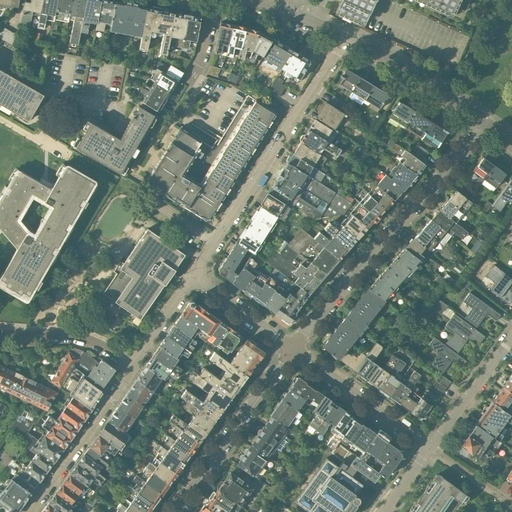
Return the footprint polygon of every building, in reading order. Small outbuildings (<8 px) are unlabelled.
[(44,0),(29,0),(24,0),(20,24),(29,25),(30,21),(31,21),(33,11),(40,12),(42,12),(44,0)] [(57,0),(44,0),(42,12),(40,12),(37,28),(44,29),(46,19),(54,21),(54,19),(57,0)] [(68,22),(69,14),(71,0),(57,0),(54,19),(68,22)] [(86,0),(71,0),(69,14),(74,15),(69,43),(78,44),(80,31),(81,24),(86,0)] [(97,24),(101,0),(86,0),(81,24),(80,31),(87,32),(88,28),(96,29),(97,24)] [(112,23),(116,1),(115,1),(114,0),(101,0),(97,24),(96,29),(104,30),(105,22),(112,23)] [(363,27),(371,10),(455,49),(470,17),(465,15),(471,0),(341,0),(335,14),(336,15),(363,27)] [(148,7),(116,1),(112,23),(110,30),(142,36),(144,24),(148,7)] [(161,10),(161,7),(153,6),(153,8),(148,7),(144,24),(142,36),(139,48),(146,50),(150,30),(157,31),(158,24),(161,10)] [(175,13),(170,12),(171,9),(169,8),(164,7),(162,8),(161,7),(161,10),(158,24),(157,31),(163,33),(159,52),(166,54),(169,40),(172,24),(175,13)] [(188,15),(184,14),(185,12),(183,11),(178,10),(177,11),(176,13),(175,13),(172,24),(169,40),(176,41),(174,48),(181,50),(186,24),(188,15)] [(193,14),(193,16),(188,15),(186,24),(181,50),(187,51),(189,44),(195,45),(201,18),(200,18),(200,16),(199,14),(194,13),(193,14)] [(229,45),(234,24),(221,22),(215,52),(221,53),(223,43),(228,45),(229,45)] [(247,27),(234,24),(229,45),(228,45),(226,54),(232,55),(234,46),(240,47),(241,48),(247,27)] [(246,49),(252,50),(256,46),(260,31),(260,30),(247,27),(241,48),(240,47),(237,56),(243,57),(246,49)] [(1,39),(7,43),(13,32),(7,29),(1,39)] [(266,34),(260,31),(256,46),(252,50),(248,59),(253,61),(258,52),(262,55),(273,37),(272,37),(272,36),(272,34),(269,32),(266,33),(266,34)] [(19,33),(13,32),(7,43),(16,48),(19,33)] [(282,67),(293,49),(276,39),(262,62),(269,67),(270,66),(272,64),(274,66),(273,67),(275,68),(277,64),(282,67)] [(310,59),(293,49),(282,67),(287,70),(285,74),(286,75),(287,74),(290,75),(288,77),(289,78),(295,82),(296,82),(299,77),(300,77),(310,59)] [(171,65),(166,73),(177,80),(182,72),(171,65)] [(220,68),(210,65),(207,73),(217,77),(220,68)] [(177,80),(166,73),(157,68),(156,69),(152,69),(152,72),(155,72),(159,74),(155,81),(171,91),(177,80)] [(339,84),(352,92),(360,78),(346,69),(342,75),(341,75),(340,76),(343,78),(339,84)] [(28,121),(43,95),(0,70),(0,104),(1,102),(13,108),(11,112),(28,121)] [(227,79),(235,83),(239,76),(230,72),(227,79)] [(284,80),(277,76),(275,79),(275,80),(272,85),(282,91),(285,86),(282,84),(284,80)] [(373,86),(360,78),(352,92),(364,100),(373,86)] [(171,91),(155,81),(151,87),(144,83),(142,87),(164,101),(171,91)] [(279,96),(282,91),(272,85),(269,90),(279,96)] [(388,96),(373,86),(364,100),(380,110),(388,96)] [(164,101),(142,87),(140,90),(147,94),(142,101),(158,111),(164,101)] [(248,95),(220,140),(217,139),(212,147),(180,127),(146,182),(153,187),(160,192),(160,191),(167,196),(173,200),(175,198),(185,204),(183,206),(190,210),(194,213),(200,217),(201,217),(205,219),(205,220),(210,218),(216,210),(221,202),(235,179),(234,179),(241,169),(243,167),(247,161),(246,161),(251,153),(252,153),(255,148),(260,140),(264,135),(263,134),(268,127),(269,127),(272,121),(277,113),(248,95)] [(332,96),(329,101),(339,108),(342,103),(332,96)] [(274,97),(271,102),(278,106),(280,101),(274,97)] [(404,127),(405,126),(414,111),(400,102),(400,101),(398,101),(397,103),(397,104),(389,117),(404,127)] [(316,117),(332,127),(334,129),(344,115),(346,116),(347,115),(340,110),(327,102),(316,117)] [(76,148),(120,173),(154,115),(139,106),(120,139),(90,122),(76,148)] [(414,110),(414,111),(405,126),(422,137),(432,122),(421,115),(421,114),(414,110)] [(378,112),(365,132),(371,135),(383,115),(378,112)] [(338,131),(334,129),(332,127),(331,129),(315,119),(314,120),(312,122),(308,129),(325,139),(329,134),(334,137),(338,131)] [(437,125),(437,126),(432,122),(422,137),(436,146),(437,147),(443,138),(444,139),(448,132),(437,125)] [(302,134),(300,138),(300,141),(301,141),(320,153),(324,148),(338,156),(339,154),(345,157),(348,154),(325,139),(308,129),(305,134),(302,134)] [(0,254),(6,258),(10,251),(14,254),(0,278),(0,283),(5,286),(3,289),(19,298),(20,295),(27,299),(54,252),(66,232),(93,186),(65,170),(59,181),(57,180),(49,195),(44,193),(58,169),(47,162),(0,134),(0,254)] [(390,140),(386,145),(391,148),(392,147),(394,143),(390,140)] [(325,156),(320,153),(301,141),(300,141),(293,153),(312,166),(316,160),(321,163),(325,156)] [(418,144),(415,149),(415,150),(425,158),(429,152),(418,144)] [(422,169),(425,165),(405,149),(401,155),(405,159),(402,164),(417,175),(417,174),(418,175),(418,174),(420,174),(422,172),(422,170),(422,169)] [(287,161),(288,162),(308,174),(309,171),(322,180),(326,174),(324,173),(318,170),(312,166),(293,153),(287,161)] [(479,186),(484,180),(494,166),(489,162),(491,160),(485,156),(484,158),(483,157),(473,170),(480,175),(479,176),(475,183),(479,186)] [(396,174),(391,179),(403,190),(411,182),(414,182),(417,178),(417,175),(402,164),(399,161),(398,163),(400,165),(401,164),(403,166),(400,170),(399,169),(395,173),(396,174)] [(344,213),(352,202),(342,196),(308,174),(288,162),(281,172),(279,171),(277,174),(279,175),(268,192),(284,202),(288,204),(302,213),(311,219),(331,216),(344,213)] [(506,174),(494,166),(484,180),(485,179),(491,183),(490,184),(495,188),(506,174)] [(385,176),(377,184),(394,200),(395,200),(397,199),(400,197),(400,193),(403,190),(391,179),(383,171),(382,173),(385,176)] [(511,179),(493,204),(491,206),(500,212),(508,200),(511,203),(511,202),(511,179)] [(373,187),(368,193),(385,209),(386,209),(386,210),(388,209),(391,206),(391,203),(394,200),(377,184),(374,188),(373,187)] [(455,189),(446,199),(463,212),(471,202),(469,200),(460,193),(455,189)] [(469,200),(473,195),(464,189),(460,193),(469,200)] [(284,202),(268,192),(260,205),(279,217),(284,220),(289,212),(299,218),(302,213),(288,204),(284,202)] [(344,193),(342,196),(352,202),(354,199),(344,193)] [(380,215),(385,209),(368,193),(359,202),(360,203),(377,218),(379,220),(382,217),(380,215)] [(458,219),(463,212),(446,199),(439,209),(461,227),(464,223),(458,219)] [(486,213),(491,206),(493,204),(487,200),(481,209),(486,213)] [(353,214),(353,215),(368,227),(373,221),(376,224),(379,220),(377,218),(360,203),(355,207),(357,209),(353,214)] [(260,205),(248,223),(267,235),(279,217),(260,205)] [(453,232),(462,238),(467,231),(461,227),(439,209),(431,220),(445,231),(451,235),(453,232)] [(341,223),(344,226),(358,238),(368,227),(353,215),(348,220),(346,218),(341,223)] [(333,235),(348,248),(353,243),(354,245),(358,241),(357,239),(358,238),(344,226),(341,223),(335,218),(331,223),(330,222),(325,228),(333,235)] [(437,240),(445,231),(431,220),(423,229),(437,240)] [(256,254),(267,235),(248,223),(237,241),(247,248),(254,252),(256,254)] [(289,244),(281,238),(280,239),(281,239),(273,250),(318,284),(339,259),(313,237),(301,227),(289,244)] [(175,269),(185,254),(148,228),(124,263),(120,261),(117,266),(113,271),(116,273),(103,293),(140,319),(164,284),(165,285),(168,281),(173,274),(175,270),(175,269)] [(423,229),(415,240),(426,248),(434,254),(437,251),(432,247),(437,240),(423,229)] [(319,231),(313,237),(339,259),(344,253),(345,255),(349,250),(347,249),(348,248),(333,235),(329,239),(319,231)] [(411,236),(402,247),(418,259),(433,271),(438,264),(426,255),(424,257),(421,254),(426,248),(415,240),(411,236)] [(254,252),(247,248),(237,241),(219,269),(220,273),(227,278),(227,277),(232,281),(238,273),(244,266),(238,262),(242,256),(249,260),(251,257),(254,252)] [(474,245),(473,247),(470,250),(475,254),(478,249),(474,245)] [(402,247),(386,267),(401,279),(406,283),(410,278),(408,276),(414,267),(413,266),(418,259),(402,247)] [(275,268),(281,272),(301,287),(310,294),(318,284),(273,250),(265,261),(275,268)] [(232,281),(243,290),(256,272),(252,269),(257,262),(251,257),(249,260),(244,266),(238,273),(232,281)] [(457,262),(454,266),(461,272),(464,268),(457,262)] [(511,279),(492,265),(484,276),(492,282),(487,289),(508,304),(511,298),(511,295),(507,292),(511,285),(511,279)] [(386,267),(370,289),(383,299),(387,294),(390,296),(397,287),(395,286),(401,279),(386,267)] [(262,304),(263,304),(264,305),(275,289),(271,286),(281,272),(275,268),(268,277),(254,297),(258,301),(259,304),(262,304)] [(258,269),(256,272),(243,290),(244,290),(243,291),(244,294),(246,295),(249,295),(250,294),(254,297),(268,277),(258,269)] [(465,277),(472,281),(475,277),(468,273),(465,277)] [(275,289),(264,305),(275,313),(291,291),(292,289),(291,288),(294,284),(284,277),(282,280),(275,289)] [(464,279),(461,283),(467,287),(470,283),(464,279)] [(301,287),(295,294),(291,291),(275,313),(289,323),(300,310),(299,307),(310,294),(301,287)] [(385,300),(383,299),(370,289),(347,318),(365,332),(369,326),(366,324),(385,300)] [(500,315),(492,309),(469,292),(463,300),(472,307),(464,318),(476,327),(486,313),(496,320),(500,315)] [(435,297),(428,307),(441,315),(447,306),(435,297)] [(190,302),(181,315),(210,335),(221,320),(206,310),(207,308),(201,304),(200,306),(193,301),(193,302),(191,302),(190,302)] [(405,314),(409,318),(414,313),(409,309),(405,314)] [(84,320),(94,327),(99,321),(89,314),(84,320)] [(485,336),(477,330),(454,314),(444,327),(453,334),(446,344),(450,346),(458,352),(468,338),(478,345),(485,336)] [(205,341),(207,339),(210,335),(181,315),(174,325),(190,336),(190,335),(193,331),(205,341)] [(332,354),(343,362),(349,354),(346,352),(359,336),(360,337),(365,332),(347,318),(324,347),(331,353),(330,353),(332,354)] [(215,345),(217,343),(229,326),(221,320),(210,335),(207,339),(215,345)] [(404,324),(397,320),(392,328),(398,332),(404,324)] [(174,325),(167,335),(190,351),(194,346),(187,341),(190,336),(174,325)] [(230,327),(229,326),(217,343),(222,347),(217,353),(223,358),(229,349),(231,351),(233,347),(242,335),(234,330),(235,329),(231,325),(230,327)] [(167,335),(160,345),(176,356),(180,351),(187,356),(190,351),(167,335)] [(233,347),(238,351),(247,339),(242,335),(233,347)] [(466,361),(458,355),(435,338),(428,348),(438,356),(431,365),(442,373),(452,359),(462,367),(466,361)] [(256,364),(260,358),(263,359),(265,356),(264,353),(265,352),(255,345),(255,342),(252,340),(249,340),(247,339),(238,351),(256,364)] [(376,342),(365,356),(354,371),(360,375),(360,376),(365,380),(366,379),(366,380),(377,365),(372,361),(382,347),(376,342)] [(178,358),(176,356),(160,345),(153,355),(178,373),(182,368),(175,362),(178,358)] [(89,378),(99,363),(83,351),(81,355),(79,358),(77,361),(81,363),(76,369),(87,376),(89,378)] [(244,380),(247,376),(230,363),(223,358),(217,353),(214,351),(209,359),(226,370),(223,375),(239,386),(240,385),(241,386),(242,386),(243,385),(244,384),(245,383),(245,382),(245,381),(244,380)] [(253,369),(256,364),(238,351),(230,363),(247,376),(248,374),(251,375),(253,372),(253,369)] [(71,353),(69,352),(60,366),(69,372),(73,366),(77,361),(79,358),(71,353)] [(351,356),(349,354),(343,362),(354,371),(365,356),(360,352),(356,357),(353,355),(351,356)] [(382,368),(377,365),(366,380),(367,380),(367,381),(372,385),(373,384),(377,387),(392,369),(399,359),(392,354),(382,368)] [(153,355),(146,366),(163,377),(164,378),(168,373),(175,378),(178,373),(153,355)] [(392,369),(377,387),(388,395),(399,381),(404,374),(405,374),(400,370),(408,360),(402,356),(399,359),(392,369)] [(99,363),(89,378),(102,387),(105,382),(108,384),(115,374),(113,373),(116,369),(107,363),(102,359),(99,363)] [(62,385),(69,372),(60,366),(51,380),(61,386),(62,385)] [(73,395),(73,396),(91,409),(105,389),(102,387),(89,378),(87,376),(76,369),(73,366),(69,372),(62,385),(67,388),(65,390),(73,395)] [(153,391),(163,377),(146,366),(136,380),(153,391)] [(16,372),(6,368),(0,380),(0,383),(3,385),(1,389),(5,391),(5,390),(7,391),(8,389),(16,372)] [(193,368),(192,370),(193,371),(231,398),(234,393),(235,393),(236,393),(237,393),(238,392),(239,391),(240,390),(240,389),(240,388),(240,387),(239,387),(239,386),(223,375),(220,379),(204,368),(200,373),(193,368)] [(399,381),(388,395),(389,397),(388,397),(394,401),(395,400),(399,403),(413,384),(421,375),(414,370),(408,378),(404,374),(399,381)] [(205,397),(223,409),(224,408),(227,408),(229,405),(228,402),(231,398),(193,371),(191,373),(195,376),(192,380),(209,392),(205,397)] [(16,372),(8,389),(9,390),(10,388),(18,392),(26,376),(16,372)] [(440,374),(437,379),(447,387),(451,382),(440,374)] [(36,381),(26,376),(18,392),(27,396),(26,398),(28,399),(36,382),(36,381)] [(293,384),(289,389),(294,392),(294,391),(305,399),(308,396),(318,404),(324,395),(313,387),(313,383),(310,381),(306,382),(299,376),(298,377),(295,377),(292,381),(293,384)] [(504,386),(503,387),(511,393),(511,377),(508,381),(505,380),(502,384),(504,386)] [(136,380),(127,393),(144,405),(153,391),(136,380)] [(436,380),(433,385),(443,393),(446,388),(436,380)] [(38,402),(46,387),(36,382),(28,399),(29,400),(31,398),(38,402)] [(399,403),(410,411),(423,395),(416,390),(418,388),(413,384),(399,403)] [(57,392),(46,387),(38,402),(46,406),(45,408),(47,408),(57,392)] [(494,399),(492,401),(511,414),(511,412),(511,393),(503,387),(498,394),(495,393),(493,397),(494,399)] [(224,412),(223,409),(205,397),(203,401),(186,389),(181,396),(184,399),(215,420),(219,415),(222,415),(224,412)] [(282,399),(298,410),(305,399),(294,391),(294,392),(289,389),(287,392),(283,392),(281,396),(282,398),(282,399)] [(427,389),(423,395),(410,411),(420,419),(431,405),(427,402),(433,394),(427,389)] [(127,393),(118,406),(134,418),(144,405),(127,393)] [(328,394),(324,395),(318,404),(314,410),(318,413),(314,418),(309,424),(316,429),(335,403),(330,399),(330,396),(328,394)] [(66,403),(65,405),(85,419),(91,409),(73,396),(67,404),(66,403)] [(274,409),(270,415),(287,427),(291,421),(293,423),(301,412),(298,410),(282,399),(282,398),(282,399),(279,403),(277,402),(277,403),(278,404),(275,408),(273,407),(273,409),(274,409)] [(207,431),(208,430),(211,430),(213,427),(212,424),(215,420),(184,399),(179,405),(194,416),(191,420),(207,431)] [(492,401),(489,406),(488,406),(485,406),(482,410),(503,426),(506,421),(511,424),(511,415),(511,414),(492,401)] [(330,430),(334,425),(345,410),(344,410),(345,407),(342,405),(339,405),(335,403),(316,429),(323,434),(327,428),(330,430)] [(65,408),(59,415),(78,428),(85,419),(65,405),(63,406),(65,408)] [(118,406),(108,420),(125,432),(134,418),(118,406)] [(28,433),(33,423),(36,425),(40,417),(23,409),(9,428),(24,439),(28,433)] [(356,418),(345,410),(334,425),(330,430),(330,431),(334,435),(327,444),(333,448),(340,439),(356,418)] [(479,417),(480,418),(476,423),(500,441),(501,442),(503,443),(505,441),(501,438),(508,430),(503,426),(482,410),(478,415),(479,417)] [(176,425),(176,426),(199,442),(202,437),(206,437),(208,434),(207,431),(191,420),(188,424),(174,413),(169,420),(176,425)] [(46,420),(70,439),(78,428),(59,415),(56,420),(49,415),(46,420)] [(267,422),(265,425),(289,443),(290,440),(286,438),(287,437),(284,434),(289,428),(287,427),(270,415),(266,421),(267,422)] [(366,426),(356,418),(340,439),(345,443),(348,438),(354,442),(366,426)] [(45,435),(63,449),(70,439),(46,420),(42,425),(48,430),(45,435)] [(108,420),(99,434),(116,446),(119,448),(120,449),(121,447),(120,446),(128,434),(125,432),(108,420)] [(469,433),(468,434),(492,450),(494,452),(501,442),(500,441),(476,423),(474,427),(471,427),(468,431),(469,433)] [(289,443),(265,425),(263,429),(262,429),(261,429),(260,429),(259,429),(258,430),(258,431),(257,432),(257,433),(258,433),(258,434),(258,435),(275,447),(279,442),(282,444),(283,443),(287,445),(289,443)] [(175,440),(191,452),(192,452),(193,452),(195,451),(197,448),(198,445),(197,445),(199,442),(176,426),(172,431),(173,432),(170,437),(175,440)] [(377,433),(366,426),(354,442),(350,447),(355,451),(359,446),(364,450),(377,433)] [(34,447),(54,461),(63,449),(45,435),(42,439),(40,438),(38,439),(28,433),(24,439),(27,442),(32,445),(33,446),(34,447)] [(364,450),(359,457),(365,461),(371,452),(376,456),(387,441),(386,441),(386,438),(383,435),(380,436),(377,433),(364,450)] [(116,446),(99,434),(84,453),(102,466),(103,466),(107,469),(113,460),(103,452),(105,449),(114,455),(119,448),(116,446)] [(254,441),(252,445),(268,457),(275,447),(258,435),(258,434),(257,435),(256,435),(255,435),(255,436),(254,436),(254,437),(253,437),(253,438),(253,439),(253,440),(254,440),(254,441)] [(492,450),(468,434),(463,441),(461,441),(462,447),(458,452),(465,457),(469,452),(487,465),(490,461),(489,460),(494,452),(492,450)] [(162,447),(168,451),(184,463),(185,462),(185,463),(188,462),(190,459),(190,456),(189,455),(191,452),(175,440),(170,437),(168,436),(165,441),(166,442),(162,447)] [(399,450),(387,441),(376,456),(385,462),(378,471),(380,472),(380,473),(386,477),(400,456),(404,456),(403,449),(399,450)] [(31,460),(47,471),(54,461),(34,447),(33,446),(32,445),(27,442),(23,447),(30,451),(31,450),(35,453),(31,460)] [(176,473),(179,475),(182,470),(182,465),(184,463),(168,451),(162,447),(158,444),(155,449),(159,452),(155,458),(176,473)] [(244,453),(245,454),(261,466),(268,457),(252,445),(249,448),(248,448),(247,448),(246,448),(245,449),(244,450),(244,451),(244,452),(244,453)] [(84,453),(77,463),(103,482),(105,478),(98,472),(102,466),(84,453)] [(244,453),(244,454),(243,454),(242,455),(241,455),(241,456),(240,456),(240,457),(240,458),(240,459),(241,460),(238,464),(258,479),(265,469),(261,466),(245,454),(244,453)] [(511,466),(511,464),(497,454),(494,457),(493,458),(509,470),(511,466)] [(380,472),(378,471),(365,461),(359,457),(357,455),(351,463),(375,480),(380,473),(380,472)] [(356,472),(344,463),(347,460),(344,457),(338,465),(326,457),(294,500),(310,511),(356,511),(359,508),(355,505),(361,497),(356,494),(363,483),(353,476),(356,472)] [(150,461),(146,467),(169,483),(171,480),(176,478),(179,475),(176,473),(155,458),(151,462),(150,461)] [(25,470),(24,470),(39,481),(47,471),(31,460),(26,466),(20,461),(18,465),(22,468),(25,470)] [(100,486),(103,482),(77,463),(70,473),(88,486),(92,480),(100,486)] [(162,493),(163,493),(165,492),(167,490),(167,486),(169,483),(146,467),(143,471),(144,472),(140,478),(145,481),(162,493)] [(0,506),(1,506),(6,509),(6,511),(16,511),(34,488),(39,481),(24,470),(25,470),(22,468),(17,474),(16,473),(12,479),(11,478),(11,479),(8,478),(5,482),(6,485),(3,490),(2,489),(1,489),(0,489),(0,506)] [(218,488),(218,489),(241,506),(242,506),(248,498),(246,496),(255,484),(245,477),(243,480),(231,472),(223,482),(223,481),(222,481),(221,481),(220,482),(219,483),(218,484),(218,485),(218,486),(218,487),(218,488)] [(70,473),(63,483),(78,494),(83,487),(89,492),(92,489),(88,486),(70,473)] [(434,477),(408,511),(440,511),(453,496),(461,502),(466,494),(441,476),(441,475),(440,475),(440,474),(438,474),(437,474),(436,474),(436,475),(435,475),(435,476),(434,477)] [(160,500),(161,497),(160,496),(162,493),(145,481),(140,478),(136,475),(133,480),(137,483),(133,488),(138,492),(155,504),(155,503),(156,504),(158,503),(160,500)] [(74,500),(78,494),(63,483),(55,493),(74,506),(77,508),(80,505),(74,500)] [(153,507),(155,504),(138,492),(133,488),(128,485),(124,489),(129,493),(125,499),(143,511),(151,511),(152,511),(153,507)] [(218,489),(216,492),(215,492),(212,493),(210,496),(210,499),(211,499),(210,500),(227,511),(228,511),(237,511),(238,511),(241,506),(218,489)] [(55,493),(48,502),(57,509),(57,508),(60,510),(62,511),(72,511),(71,511),(74,506),(55,493)] [(92,497),(88,502),(92,505),(96,500),(92,497)] [(118,508),(123,511),(143,511),(125,499),(122,503),(120,502),(117,507),(118,508)] [(227,511),(210,500),(208,502),(204,504),(201,509),(203,510),(205,511),(228,511),(227,511)] [(57,509),(48,502),(41,511),(58,511),(60,510),(57,508),(57,509)]
